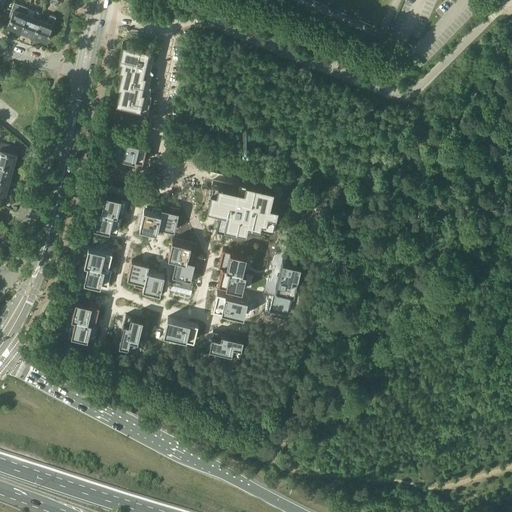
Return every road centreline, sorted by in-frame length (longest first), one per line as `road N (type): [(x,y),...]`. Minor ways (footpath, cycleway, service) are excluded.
road 1 (unclassified): [(172,27),(205,19),(403,97),(508,0)]
road 2 (primary): [(299,511),(0,358)]
road 3 (unclassified): [(69,146),(46,159),(22,257),(5,281)]
road 4 (primary): [(139,511),(0,465)]
road 5 (residential): [(176,184),(209,257),(194,310)]
road 6 (residential): [(119,290),(137,202),(176,184)]
